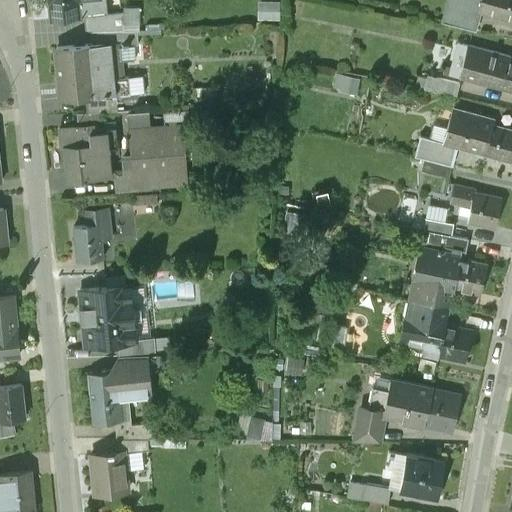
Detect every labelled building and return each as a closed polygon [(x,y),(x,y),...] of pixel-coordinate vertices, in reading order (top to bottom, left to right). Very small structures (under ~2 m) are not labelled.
[(50,0),(52,19),(90,15),(108,13),(106,0),(50,0)] [(262,0),(262,15),(283,15),(283,0),(262,0)] [(511,0),(455,0),(455,2),(448,1),(446,8),(476,16),(478,11),(511,20),(511,0)] [(476,16),(446,8),(442,22),(473,29),(476,16)] [(108,13),(90,15),(91,30),(93,30),(112,29),(111,13),(108,13)] [(112,29),(93,30),(94,43),(104,42),(112,42),(112,44),(121,43),(121,46),(139,45),(137,28),(112,29)] [(94,43),(59,46),(60,63),(58,64),(61,97),(116,92),(114,61),(122,60),(121,46),(121,43),(112,44),(112,42),(104,42),(94,43)] [(511,56),(458,42),(450,74),(511,90),(511,58),(510,58),(511,56)] [(340,85),(360,89),(363,76),(342,72),(340,85)] [(459,83),(427,76),(424,88),(456,95),(459,83)] [(117,111),(116,98),(88,98),(88,112),(117,111)] [(470,115),(462,113),(459,122),(467,125),(470,115)] [(491,121),(470,115),(467,125),(465,131),(460,130),(456,145),(509,159),(511,146),(511,129),(490,123),(491,121)] [(106,127),(74,130),(76,145),(65,146),(68,180),(111,175),(106,127)] [(170,128),(148,129),(152,169),(154,169),(173,166),(170,128)] [(455,151),(428,142),(424,156),(451,164),(455,151)] [(152,169),(121,174),(121,187),(155,184),(154,169),(152,169)] [(476,188),(454,183),(450,202),(470,206),(474,190),(475,191),(476,188)] [(475,191),(474,190),(470,206),(467,221),(495,226),(501,196),(475,191)] [(5,207),(0,207),(0,241),(9,240),(5,207)] [(103,208),(84,209),(86,224),(74,225),(77,258),(102,256),(100,236),(105,236),(103,208)] [(467,237),(428,230),(424,248),(436,250),(436,249),(461,254),(461,257),(463,257),(467,237)] [(461,254),(436,249),(436,250),(433,265),(422,263),(421,266),(420,266),(413,297),(439,302),(441,291),(452,294),(454,287),(454,286),(481,291),(487,262),(463,257),(461,257),(461,254)] [(131,284),(79,289),(85,345),(117,341),(137,340),(137,338),(131,284)] [(13,294),(0,295),(0,355),(19,354),(13,294)] [(413,297),(400,295),(397,310),(410,313),(406,331),(441,338),(438,353),(465,358),(471,329),(446,324),(450,304),(439,302),(413,297)] [(137,340),(117,341),(118,355),(123,355),(146,354),(155,354),(155,336),(137,338),(137,340)] [(124,368),(87,372),(93,421),(120,418),(118,396),(149,393),(146,354),(123,355),(124,368)] [(391,379),(389,389),(373,386),(369,406),(386,409),(385,412),(451,425),(457,395),(431,390),(432,387),(391,379)] [(0,432),(15,431),(13,415),(27,414),(23,381),(0,383),(0,432)] [(384,415),(359,411),(353,439),(379,440),(384,415)] [(276,437),(277,415),(252,415),(251,436),(276,437)] [(147,425),(127,425),(126,438),(147,438),(147,425)] [(126,438),(115,438),(117,451),(121,451),(122,452),(148,449),(147,438),(126,438)] [(117,451),(112,452),(112,451),(108,451),(108,452),(90,454),(95,493),(126,489),(122,452),(121,451),(117,451)] [(444,461),(408,453),(400,489),(436,497),(444,461)] [(0,471),(0,507),(35,504),(31,468),(0,471)] [(389,487),(367,482),(367,484),(350,481),(348,495),(387,502),(389,487)]
